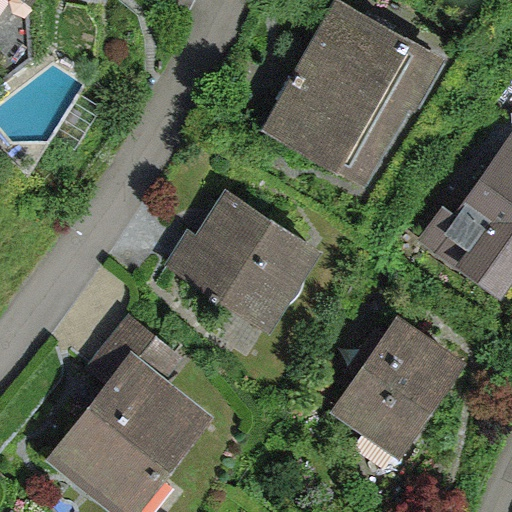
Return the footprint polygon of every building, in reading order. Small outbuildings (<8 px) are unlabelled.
[(366,190),(447,47),(362,0),(317,0),(248,124),(366,190)] [(511,137),(465,213),(511,242),(511,137)] [(252,332),(308,237),(209,180),(154,274),(252,332)] [(404,313),(334,415),(414,471),(485,368),(404,313)] [(123,508),(198,412),(117,349),(42,445),(123,508)]
